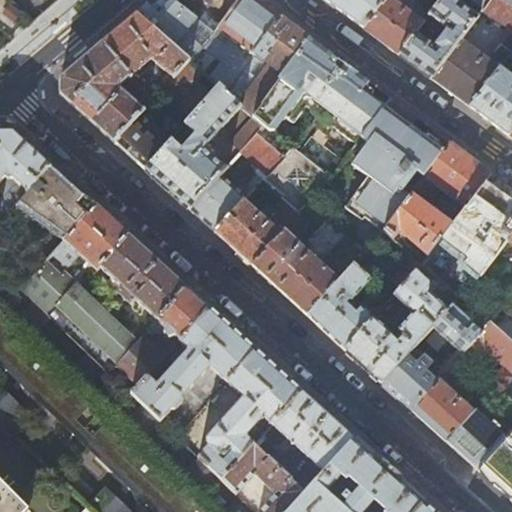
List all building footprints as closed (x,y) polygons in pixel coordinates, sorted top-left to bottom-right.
[(149,0),(149,1),(136,14),(189,61),(207,39),(209,41),(215,34),(172,0),(149,0)] [(264,5),(257,0),(239,0),(215,34),(209,41),(207,39),(189,61),(190,62),(203,73),(219,88),(224,92),(231,84),(281,18),(264,5)] [(324,0),(338,10),(364,29),(385,0),(324,0)] [(423,23),(391,0),(385,0),(364,29),(381,42),(399,55),(415,34),(423,23)] [(440,0),(431,13),(428,16),(446,30),(433,47),(415,34),(399,55),(416,68),(432,80),(461,41),(478,18),(453,0),(440,0)] [(511,53),(511,6),(501,0),(491,0),(483,11),(511,30),(511,44),(511,45),(509,43),(500,55),(507,60),(511,53)] [(427,18),(428,16),(431,13),(426,9),(422,15),(427,18)] [(122,27),(103,43),(131,77),(138,80),(141,77),(138,72),(152,59),(170,76),(156,90),(161,93),(162,92),(190,62),(189,61),(136,14),(122,27)] [(294,27),(281,18),(231,84),(236,88),(229,96),(242,108),(252,116),(310,39),(294,27)] [(310,39),(252,116),(271,133),(284,118),(307,91),(362,135),(384,106),(365,93),(363,91),(369,83),(337,59),(310,39)] [(500,69),(461,41),(432,80),(451,94),(470,108),(500,69)] [(131,77),(103,43),(60,79),(60,94),(84,116),(115,143),(142,113),(161,93),(156,90),(153,89),(143,100),(144,102),(140,106),(118,88),(123,84),(137,97),(148,86),(138,80),(131,77)] [(190,62),(162,92),(191,120),(212,96),(195,82),(203,73),(190,62)] [(511,132),(511,76),(500,68),(500,69),(470,108),(488,121),(509,137),(511,132)] [(229,96),(224,92),(219,88),(212,96),(191,120),(182,130),(192,139),(184,148),(173,139),(145,171),(166,190),(189,210),(220,175),(225,169),(204,150),(242,108),(229,96)] [(307,91),(284,118),(292,123),(305,106),(355,143),(362,135),(307,91)] [(355,143),(349,151),(357,158),(373,170),(368,177),(344,209),(362,223),(366,217),(378,227),(377,229),(382,233),(384,230),(409,199),(402,193),(417,174),(423,179),(444,152),(415,130),(384,105),(384,106),(362,135),(355,143)] [(154,124),(142,113),(115,143),(130,157),(145,171),(173,139),(181,131),(166,117),(154,124)] [(0,184),(5,178),(6,179),(7,180),(9,180),(11,180),(12,180),(13,179),(28,193),(51,167),(52,166),(27,144),(13,132),(0,131),(0,184)] [(247,145),(239,154),(258,170),(265,177),(282,158),(256,135),(247,145)] [(233,161),(239,154),(247,145),(237,137),(223,151),(233,161)] [(466,155),(450,143),(444,152),(423,179),(410,196),(423,206),(437,187),(465,208),(485,181),(491,173),(466,155)] [(265,177),(261,181),(281,198),(298,213),(308,202),(330,176),(326,173),(324,174),(292,147),(282,158),(265,177)] [(373,170),(357,158),(352,165),(368,177),(373,170)] [(52,168),(51,167),(28,193),(15,207),(64,242),(97,207),(80,192),(80,193),(74,188),(52,168)] [(261,181),(265,177),(258,170),(248,181),(244,177),(234,188),(246,199),(261,181)] [(234,188),(220,175),(189,210),(201,221),(215,233),(244,201),(246,199),(234,188)] [(5,178),(0,184),(0,192),(5,196),(0,202),(0,223),(15,207),(28,193),(13,179),(12,180),(11,180),(9,180),(7,180),(6,179),(5,178)] [(423,264),(422,265),(463,302),(508,242),(511,236),(511,201),(498,191),(485,181),(465,208),(451,226),(427,257),(423,264)] [(451,226),(423,206),(410,196),(409,199),(384,230),(395,239),(395,238),(399,233),(427,257),(451,226)] [(257,213),(244,201),(215,233),(232,249),(251,266),(298,213),(281,198),(277,203),(278,205),(275,208),(267,202),(257,213)] [(320,213),(308,202),(298,213),(251,266),(278,290),(308,317),(339,282),(318,263),(333,246),(341,245),(348,238),(323,215),(316,223),(317,230),(308,241),(309,243),(303,249),(295,242),(320,213)] [(111,220),(97,207),(64,242),(71,249),(98,273),(101,270),(100,269),(129,236),(111,220)] [(100,269),(101,270),(112,279),(108,284),(131,305),(135,301),(157,321),(187,288),(156,261),(129,236),(100,269)] [(65,256),(71,249),(64,242),(58,250),(65,256)] [(53,270),(65,256),(58,250),(46,263),(53,270)] [(422,265),(423,264),(414,256),(393,280),(401,287),(415,272),(422,265)] [(53,270),(46,263),(22,289),(34,300),(49,314),(76,285),(63,273),(60,276),(53,270)] [(349,271),(344,276),(339,282),(308,317),(326,334),(345,350),(374,318),(362,307),(358,311),(350,303),(371,279),(354,264),(349,271)] [(338,272),(344,276),(349,271),(343,266),(338,272)] [(415,272),(401,287),(394,296),(413,313),(401,328),(400,330),(400,331),(400,333),(401,335),(398,339),(374,318),(345,350),(364,367),(382,384),(416,346),(434,326),(448,311),(429,293),(429,284),(415,272)] [(76,285),(49,314),(53,318),(88,352),(107,370),(111,373),(117,366),(138,343),(76,285)] [(196,296),(187,288),(157,321),(152,327),(147,332),(153,338),(155,335),(164,335),(168,340),(174,337),(179,342),(210,309),(196,296)] [(49,314),(34,300),(15,320),(0,306),(0,348),(172,511),(216,511),(198,495),(217,475),(199,458),(180,477),(142,442),(161,422),(160,421),(143,404),(124,424),(88,390),(107,370),(88,352),(69,372),(34,338),(53,318),(49,314)] [(448,311),(434,326),(464,352),(484,331),(483,330),(454,304),(448,311)] [(229,326),(210,309),(179,342),(179,343),(185,349),(186,353),(155,386),(147,378),(139,387),(132,394),(143,404),(160,421),(170,410),(174,411),(182,402),(181,399),(209,369),(225,384),(256,350),(229,326)] [(511,323),(503,317),(496,327),(505,336),(511,325),(511,323)] [(147,332),(152,327),(144,319),(135,329),(143,337),(147,332)] [(491,323),(483,330),(484,331),(464,352),(463,354),(473,363),(485,351),(503,368),(494,378),(506,387),(511,380),(511,341),(505,336),(496,327),(491,323)] [(141,339),(138,343),(117,366),(124,372),(120,376),(127,383),(131,379),(139,387),(147,378),(164,360),(141,339)] [(432,361),(416,346),(382,384),(398,398),(412,411),(439,381),(425,370),(432,361)] [(273,366),(256,350),(225,384),(242,400),(204,440),(204,444),(207,447),(198,457),(199,458),(217,475),(221,479),(253,445),(246,439),(246,435),(261,419),(264,418),(271,425),(302,392),(273,366)] [(439,381),(412,411),(429,426),(461,455),(478,471),(506,441),(500,435),(503,432),(496,426),(493,429),(465,404),(446,387),(454,378),(455,377),(448,371),(439,381)] [(454,378),(446,387),(465,404),(474,395),(454,378)] [(0,385),(0,421),(9,430),(26,411),(0,385)] [(324,412),(302,392),(271,425),(286,437),(279,445),(277,443),(275,446),(284,454),(293,444),(324,472),(354,439),(324,412)] [(511,433),(506,441),(478,471),(494,485),(511,500),(511,433)] [(390,471),(354,439),(324,472),(305,493),(287,511),(415,511),(424,503),(390,471)] [(267,458),(253,445),(221,479),(236,493),(254,474),(275,495),(259,511),(287,511),(305,493),(291,481),(292,479),(269,457),(267,458)] [(0,511),(23,511),(27,508),(0,480),(0,511)] [(129,511),(104,487),(87,505),(94,511),(129,511)] [(434,511),(424,503),(415,511),(434,511)]
